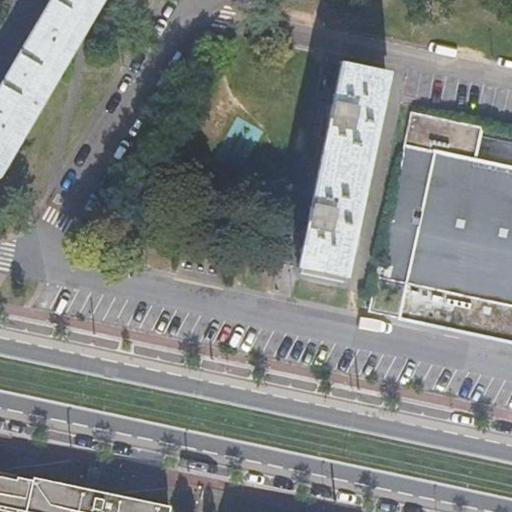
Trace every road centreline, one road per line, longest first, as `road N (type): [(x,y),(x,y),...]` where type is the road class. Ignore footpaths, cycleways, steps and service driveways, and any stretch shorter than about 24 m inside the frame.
road 1 (primary): [(511,452),(0,339)]
road 2 (primary): [(0,400),(511,509)]
road 3 (unclassified): [(511,367),(34,264)]
road 4 (residential): [(184,8),(511,78)]
road 5 (unclassified): [(184,8),(34,264)]
